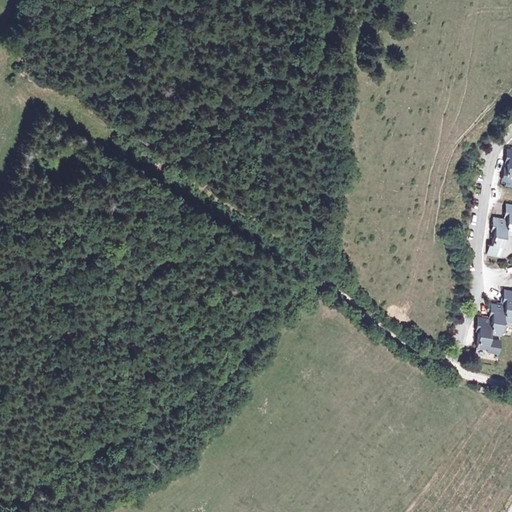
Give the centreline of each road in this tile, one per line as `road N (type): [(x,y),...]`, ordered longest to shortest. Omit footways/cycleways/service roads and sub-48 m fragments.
road 1 (track): [(450,366),(382,332),(336,289),(315,281),(290,289),(249,368),(0,503)]
road 2 (track): [(0,219),(99,161),(251,101),(323,54),(384,0)]
